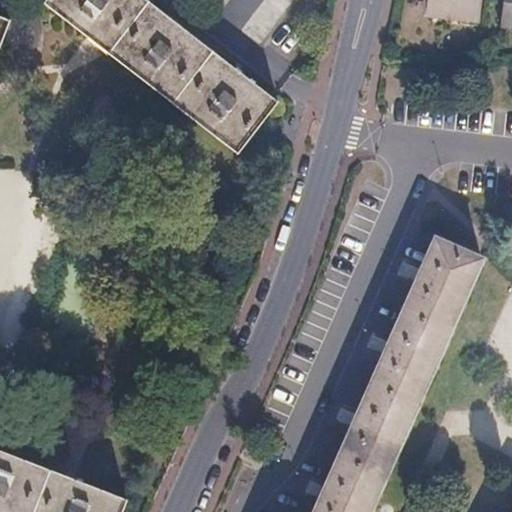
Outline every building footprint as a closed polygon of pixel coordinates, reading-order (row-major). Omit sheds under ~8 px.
[(149,0),(40,0),(40,1),(233,151),(276,99),(149,0)] [(473,0),(425,0),(424,6),(472,14),(473,0)] [(511,0),(501,0),(500,18),(511,19),(511,0)] [(366,511),(476,257),(432,236),(404,299),(377,359),(350,420),(327,471),(308,511),(366,511)] [(0,511),(120,511),(126,500),(0,450),(0,511)]
